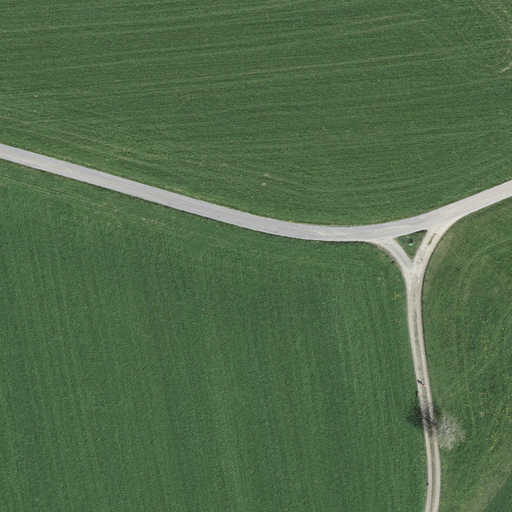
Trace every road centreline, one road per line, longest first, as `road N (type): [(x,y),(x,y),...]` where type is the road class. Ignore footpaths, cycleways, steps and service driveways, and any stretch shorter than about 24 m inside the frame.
road 1 (unclassified): [(0,153),(273,227),(328,233),(395,229),(511,188)]
road 2 (track): [(446,213),(415,277),(431,511)]
